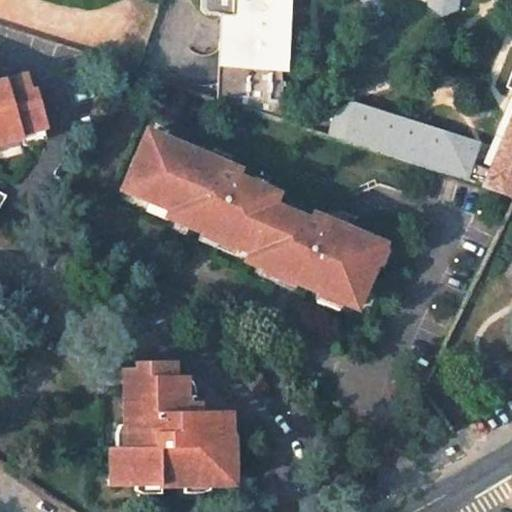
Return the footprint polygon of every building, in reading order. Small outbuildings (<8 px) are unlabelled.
[(210,100),(281,122),(280,97),(279,81),(279,69),(278,60),(277,37),(276,20),(277,0),(276,0),(190,0),(189,12),(194,17),(214,17),(214,43),(209,43),(209,67),(209,79),(210,100)] [(72,52),(75,114),(86,114),(84,52),(72,52)] [(135,67),(132,76),(146,80),(148,71),(135,67)] [(0,80),(0,145),(7,144),(23,140),(21,134),(46,127),(35,90),(32,91),(27,73),(0,80)] [(488,177),(499,151),(350,105),(334,111),(332,117),(353,123),(356,113),(457,144),(471,170),(479,172),(483,177),(488,178),(488,177)] [(457,144),(356,113),(353,123),(332,117),(326,136),(485,185),(488,178),(483,177),(479,172),(471,170),(457,144)] [(511,120),(488,177),(485,185),(511,192),(511,120)] [(24,145),(49,138),(46,127),(21,134),(23,140),(24,145)] [(166,217),(250,252),(269,205),(273,196),(234,179),(237,174),(145,135),(122,190),(169,209),(166,217)] [(296,281),(355,306),(380,244),(309,214),(306,220),(269,205),(250,252),(247,260),(296,281)] [(123,426),(124,449),(114,449),(106,449),(106,486),(132,486),(158,486),(158,477),(182,477),(182,486),(207,486),(234,486),(233,448),(226,448),(226,432),(228,432),(228,413),(199,412),(199,406),(189,406),(184,406),(183,383),(184,378),(172,377),(172,363),(153,363),(134,363),(134,369),(122,370),(123,426)] [(243,378),(255,397),(271,387),(259,369),(243,378)] [(183,383),(184,406),(189,406),(189,399),(192,398),(191,388),(189,383),(183,383)] [(114,434),(114,449),(124,449),(123,426),(118,427),(114,434)] [(182,477),(158,477),(158,486),(182,486),(182,477)] [(140,494),(158,494),(158,486),(132,486),(133,490),(140,494)]
